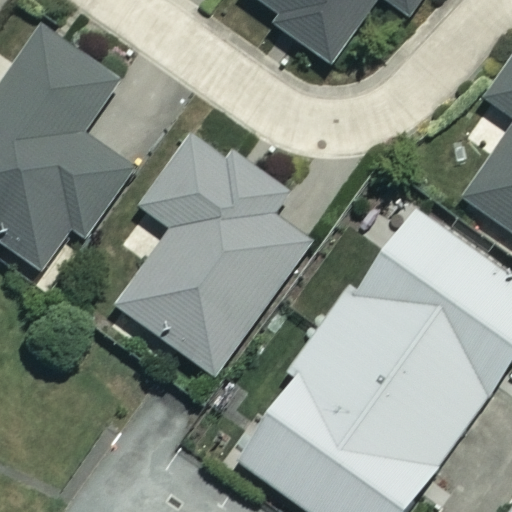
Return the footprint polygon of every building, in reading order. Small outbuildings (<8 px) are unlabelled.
[(418,0),(245,0),(243,4),(329,66),(376,0),(386,0),(408,16),(418,0)] [(118,85),(43,31),(0,90),(0,245),(34,270),(70,221),(85,232),(129,172),(81,137),(118,85)] [(511,62),(485,102),(511,120),(511,122),(459,200),(511,236),(511,62)] [(279,194),(189,132),(137,206),(170,229),(115,307),(211,375),(310,233),(271,206),(279,194)] [(399,511),(511,354),(511,278),(411,207),(231,459),(305,511),(399,511)]
